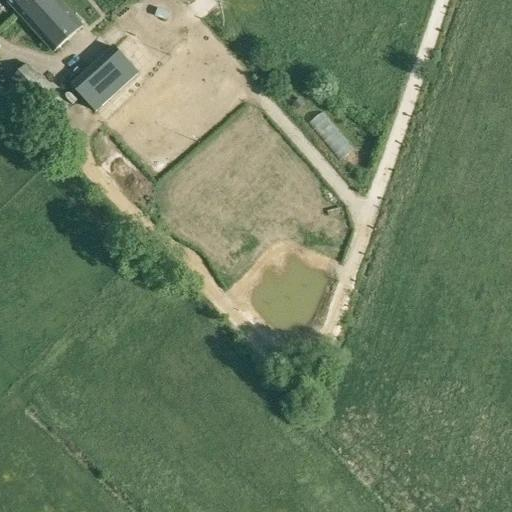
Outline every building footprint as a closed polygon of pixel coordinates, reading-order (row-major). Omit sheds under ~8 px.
[(7,0),(18,11),(31,0),(7,0)] [(31,0),(18,11),(54,51),(82,25),(59,0),(31,0)] [(163,16),(166,4),(152,0),(149,12),(163,16)] [(114,45),(70,83),(95,112),(139,72),(114,45)] [(72,110),(28,64),(12,79),(56,125),(72,110)]
